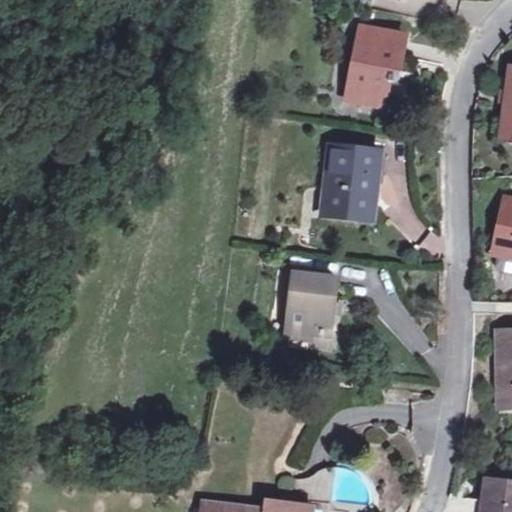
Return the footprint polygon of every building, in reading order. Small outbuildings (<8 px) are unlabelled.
[(362,29),(348,101),(384,107),(389,83),(393,83),(395,76),(386,75),(388,67),(400,70),(407,37),(362,29)] [(511,69),(509,90),(507,103),(501,135),(511,136),(511,69)] [(500,102),(507,103),(509,90),(502,89),(500,102)] [(336,193),(334,215),(372,219),(376,179),(381,179),(383,154),(332,149),(327,192),(336,193)] [(325,213),(334,215),(336,193),(327,192),(325,213)] [(511,198),(509,198),(496,250),(511,253),(511,198)] [(289,330),(315,333),(333,335),(335,316),(337,303),(341,278),(297,273),(289,330)] [(314,340),(315,333),(289,330),(288,337),(314,340)] [(511,332),(500,333),(502,409),(511,408),(511,332)] [(484,511),(511,511),(511,484),(489,482),(484,511)]
